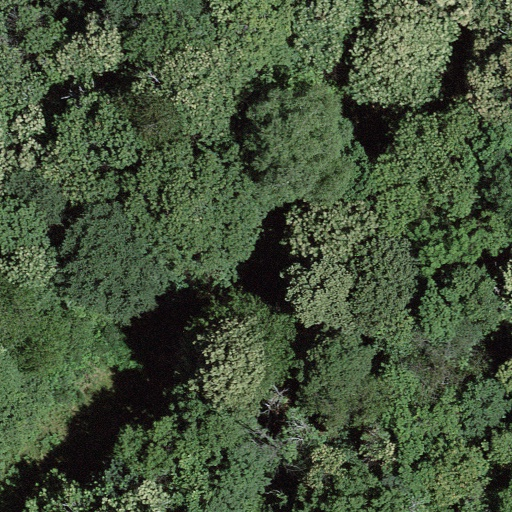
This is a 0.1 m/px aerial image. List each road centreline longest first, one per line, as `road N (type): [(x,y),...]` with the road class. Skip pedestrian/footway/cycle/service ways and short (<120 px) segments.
road 1 (track): [(32,511),(273,242),(361,172),(494,0)]
road 2 (motorway): [(0,399),(511,469)]
road 3 (motorway): [(511,169),(0,100)]
